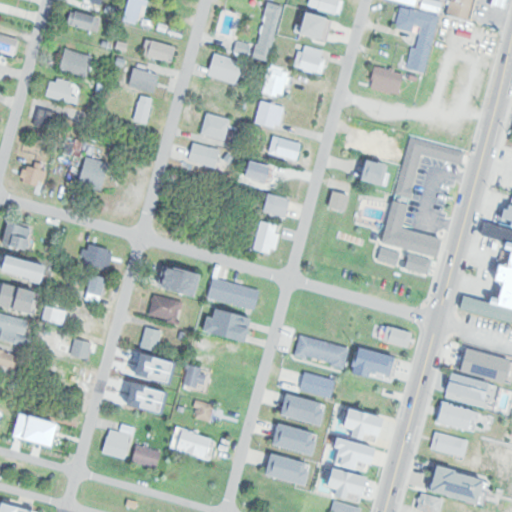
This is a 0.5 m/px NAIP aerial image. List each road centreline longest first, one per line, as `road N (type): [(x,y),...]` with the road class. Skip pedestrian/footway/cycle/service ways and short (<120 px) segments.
road 1 (residential): [(0,197),(511,342)]
road 2 (residential): [(64,511),(205,0)]
road 3 (residential): [(364,0),(225,511)]
road 4 (secondary): [(383,511),(511,46)]
road 5 (residential): [(218,511),(0,449),(67,504),(96,511)]
road 6 (residential): [(46,0),(0,170)]
